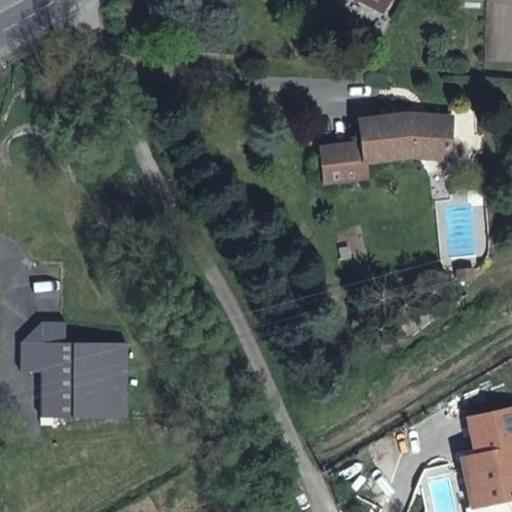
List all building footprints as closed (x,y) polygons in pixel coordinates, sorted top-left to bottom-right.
[(451,157),(454,114),(412,112),(359,120),(361,143),(320,146),(322,181),(364,177),(363,162),(415,155),(451,157)] [(476,274),(460,275),(461,286),(477,285),(476,274)] [(19,338),(18,370),(40,369),(40,415),(125,415),(125,340),(64,339),(64,319),(39,319),(19,338)] [(511,495),(511,405),(466,414),(474,451),(484,501),(494,499),(511,495)] [(484,501),(474,451),(459,454),(470,511),(496,511),(494,499),(484,501)]
